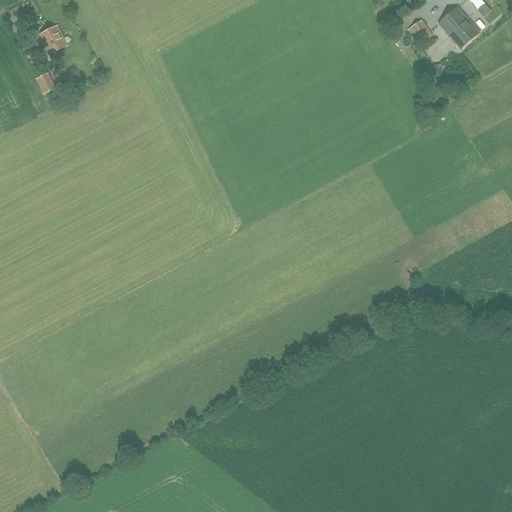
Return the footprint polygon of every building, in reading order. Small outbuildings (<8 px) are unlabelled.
[(461,51),(480,34),(458,8),(439,25),(461,51)] [(423,22),(421,23),(408,32),(418,47),(433,37),(423,22)] [(49,57),(67,47),(57,29),(39,38),(49,57)] [(429,51),(433,63),(441,61),(436,48),(429,51)] [(45,95),(56,90),(48,76),(38,81),(45,95)]
